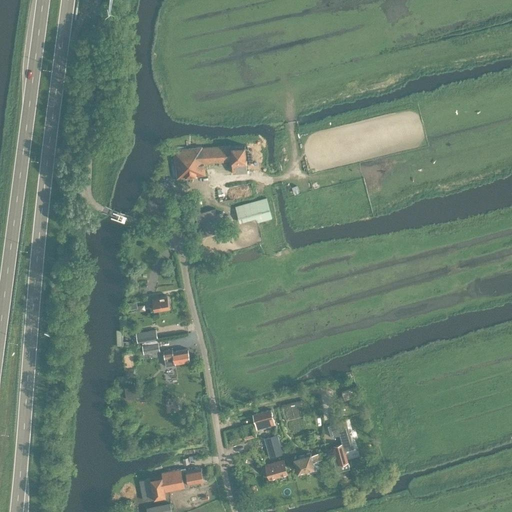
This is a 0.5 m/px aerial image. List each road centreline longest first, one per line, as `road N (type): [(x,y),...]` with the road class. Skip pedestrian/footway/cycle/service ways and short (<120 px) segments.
road 1 (trunk): [(16,511),(68,0)]
road 2 (trunk): [(42,0),(0,325)]
road 3 (unclassified): [(236,511),(181,241),(137,222)]
